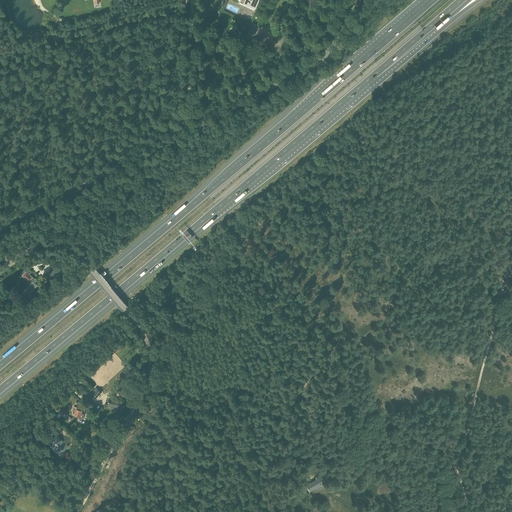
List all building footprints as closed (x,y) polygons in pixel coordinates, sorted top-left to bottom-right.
[(240,0),(240,1),(254,8),(258,0),(240,0)] [(54,259),(49,263),(54,269),(57,273),(62,268),(59,265),(54,259)] [(24,269),(20,273),(22,276),(22,275),(28,281),(31,284),(24,291),(29,295),(37,285),(33,282),(35,280),(32,277),(29,274),(28,273),(31,271),(28,269),(27,268),(26,268),(25,269),(24,270),(24,269)] [(55,277),(52,274),(51,272),(45,277),(50,282),(55,277)] [(75,384),(71,388),(81,398),(86,393),(75,384)] [(103,386),(94,396),(97,399),(106,389),(103,386)] [(107,404),(110,405),(110,408),(116,409),(117,406),(124,408),(125,402),(108,398),(107,404)] [(82,409),(73,406),(72,411),(75,412),(74,416),(79,417),(79,418),(82,419),(84,414),(81,413),(82,409)] [(68,415),(62,409),(59,407),(57,410),(69,421),(71,418),(68,415)] [(60,455),(64,450),(62,448),(66,444),(55,434),(50,440),(41,431),(36,436),(46,445),(47,444),(60,455)] [(67,453),(65,457),(71,461),(74,455),(68,451),(67,453)] [(310,491),(326,482),(322,477),(326,475),(324,471),(318,474),(319,475),(316,477),(316,478),(306,484),(310,491)]
